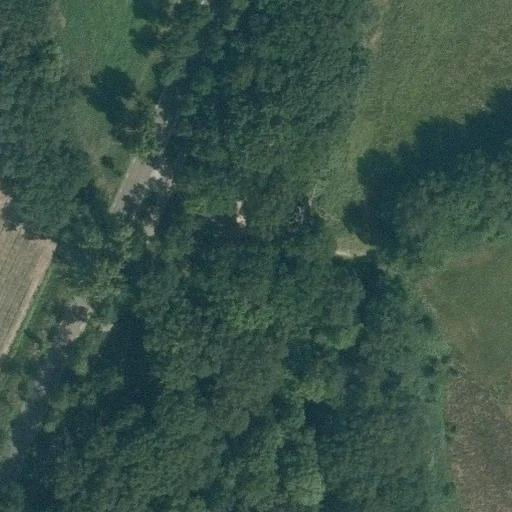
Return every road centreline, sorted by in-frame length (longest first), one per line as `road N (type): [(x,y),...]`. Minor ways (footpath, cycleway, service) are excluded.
road 1 (secondary): [(0,477),(215,0)]
road 2 (track): [(141,165),(352,258),(391,267)]
